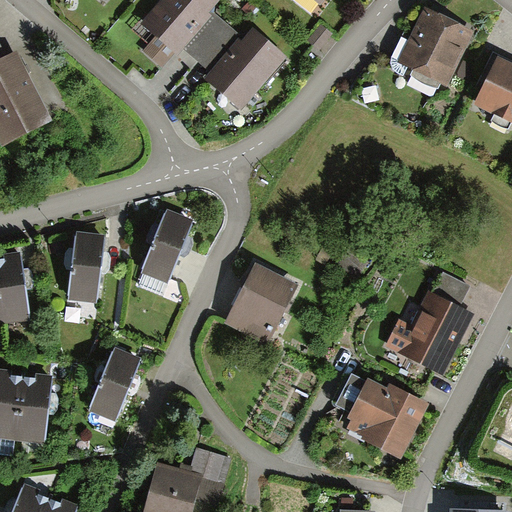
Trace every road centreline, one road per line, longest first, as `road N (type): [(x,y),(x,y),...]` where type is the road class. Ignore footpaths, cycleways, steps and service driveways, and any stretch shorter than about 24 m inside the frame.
road 1 (residential): [(416,495),(268,461),(232,436),(173,362)]
road 2 (residential): [(180,175),(159,119),(22,0)]
road 3 (residential): [(391,0),(275,135),(224,163)]
road 4 (residential): [(416,495),(511,300)]
road 5 (residential): [(173,362),(234,233),(238,207),(224,163)]
road 6 (residential): [(180,175),(0,221)]
road 7 (residential): [(109,511),(173,362)]
